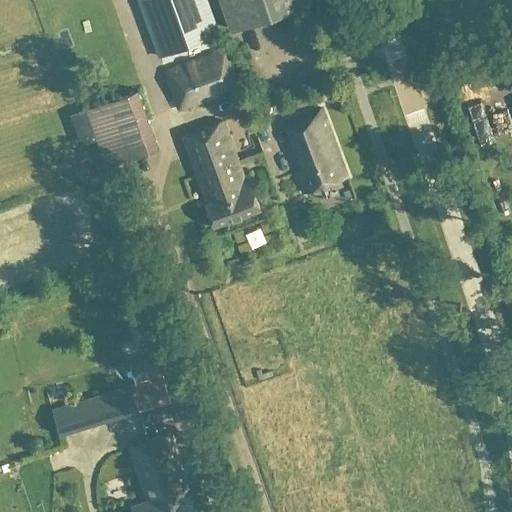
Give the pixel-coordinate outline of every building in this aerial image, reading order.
[(204,0),(138,0),(160,59),(218,38),(204,0)] [(219,0),(230,32),(310,6),(308,0),(219,0)] [(223,53),(165,73),(179,111),(236,92),(223,53)] [(136,94),(86,111),(107,169),(157,152),(136,94)] [(285,122),(303,171),(295,174),(302,194),(346,178),(320,109),(285,122)] [(199,177),(236,163),(220,120),(183,134),(199,177)] [(236,163),(199,177),(209,206),(205,208),(213,229),(259,212),(246,177),(242,178),(236,163)] [(154,274),(151,263),(143,266),(146,276),(154,274)] [(131,387),(138,412),(169,402),(156,357),(129,365),(135,386),(131,387)] [(176,362),(179,371),(185,369),(183,360),(176,362)] [(138,412),(131,387),(51,411),(59,436),(92,426),(138,412)] [(169,435),(146,442),(146,444),(161,484),(158,484),(164,500),(169,498),(172,506),(162,509),(162,511),(211,511),(205,493),(190,498),(169,435)] [(146,444),(146,442),(128,448),(147,506),(131,511),(162,511),(162,509),(172,506),(169,498),(164,500),(158,484),(161,484),(146,444)]
